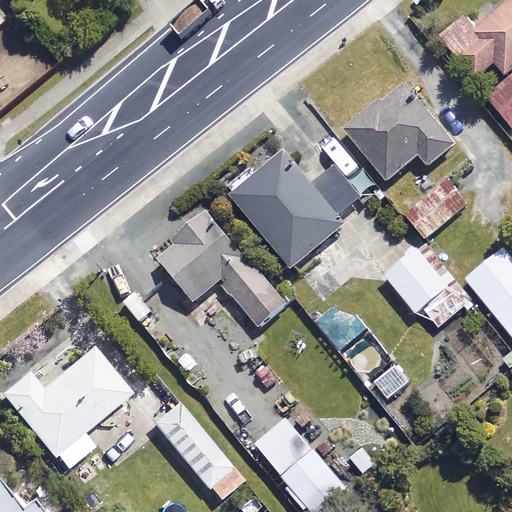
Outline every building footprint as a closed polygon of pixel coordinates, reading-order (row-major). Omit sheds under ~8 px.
[(467,15),(441,35),(474,78),(495,63),(502,72),(511,63),(511,0),(508,0),(475,25),(467,15)] [(511,127),(511,77),(487,97),(511,128),(511,127)] [(454,151),(403,90),(345,139),(387,188),(419,162),(428,173),(454,151)] [(314,193),(286,158),(233,202),(292,275),(346,231),(338,222),(359,205),(335,175),(314,193)] [(427,244),(472,206),(450,181),(406,219),(427,244)] [(288,308),(205,221),(157,267),(196,308),(218,287),(262,333),(288,308)] [(511,262),(505,254),(467,285),(511,340),(511,262)] [(447,293),(418,256),(387,281),(416,318),(447,293)] [(132,396),(95,350),(43,392),(29,375),(2,397),(64,474),(95,449),(83,435),(132,396)] [(242,483),(178,407),(155,426),(219,502),(242,483)] [(317,511),(343,490),(288,424),(257,450),(309,511),(317,511)] [(23,511),(0,483),(0,511),(45,511),(36,501),(23,511)]
